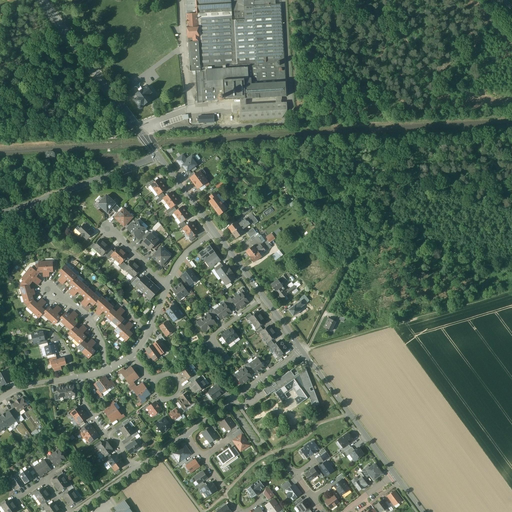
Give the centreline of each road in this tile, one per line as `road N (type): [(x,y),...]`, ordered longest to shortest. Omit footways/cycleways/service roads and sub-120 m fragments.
road 1 (track): [(302,351),(511,286)]
road 2 (tertiary): [(43,0),(157,156)]
road 3 (tertiary): [(0,213),(157,156)]
road 4 (tertiary): [(302,351),(395,475)]
road 5 (residential): [(186,434),(302,351)]
